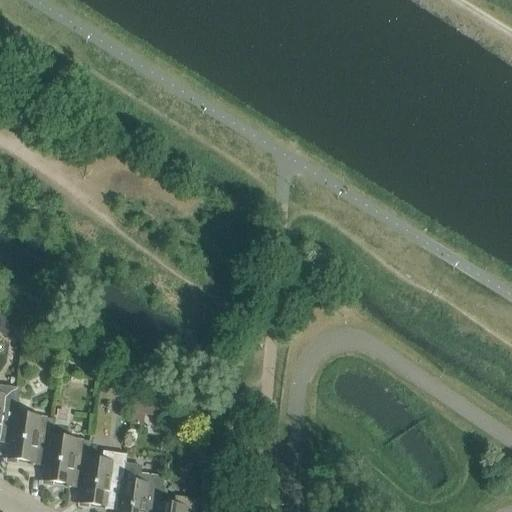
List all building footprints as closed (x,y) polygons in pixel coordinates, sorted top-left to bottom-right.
[(0,314),(0,333),(6,332),(12,322),(0,314)] [(48,357),(43,360),(46,367),(51,367),(56,364),(53,359),(52,358),(51,358),(51,357),(50,357),(49,357),(48,357)] [(0,443),(9,445),(10,445),(14,414),(15,415),(18,389),(0,386),(0,443)] [(134,410),(133,411),(144,415),(145,412),(148,405),(138,401),(134,410)] [(33,465),(45,467),(46,467),(50,437),(51,437),(53,420),(15,415),(14,414),(10,445),(9,445),(7,459),(10,459),(9,461),(17,463),(17,460),(33,462),(33,465)] [(86,459),(87,459),(89,442),(51,437),(50,437),(46,467),(45,467),(43,481),(46,481),(46,484),(53,485),(53,482),(69,485),(69,487),(81,489),(82,489),(86,459)] [(92,508),(117,511),(118,511),(122,481),(123,481),(125,464),(126,455),(103,452),(102,461),(87,459),(86,459),(82,489),(81,489),(79,503),(82,504),(82,506),(89,507),(89,505),(92,505),(92,508)] [(162,478),(141,475),(142,466),(125,464),(123,481),(122,481),(118,511),(117,511),(157,511),(158,504),(159,504),(162,478)] [(197,511),(199,500),(175,497),(174,506),(159,504),(158,504),(157,511),(197,511)]
